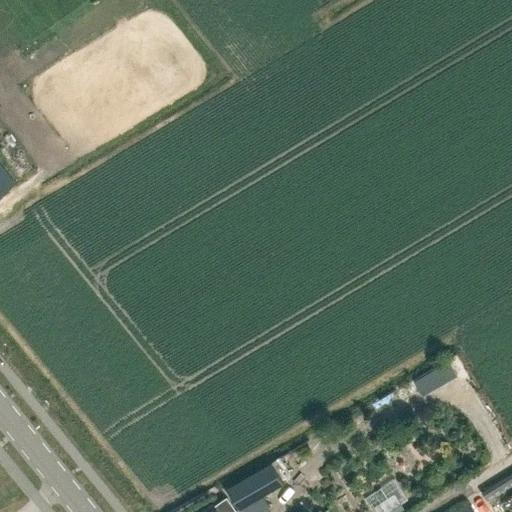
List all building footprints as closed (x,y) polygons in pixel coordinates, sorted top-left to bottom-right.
[(0,194),(15,182),(0,163),(0,194)] [(430,365),(411,378),(420,391),(440,378),(430,365)] [(261,495),(284,481),(271,460),(226,486),(239,508),(261,495)] [(486,498),(511,481),(511,471),(482,490),(486,498)] [(261,495),(239,508),(240,511),(260,511),(269,507),(261,495)] [(237,511),(227,496),(214,505),(213,504),(202,511),(237,511)]
